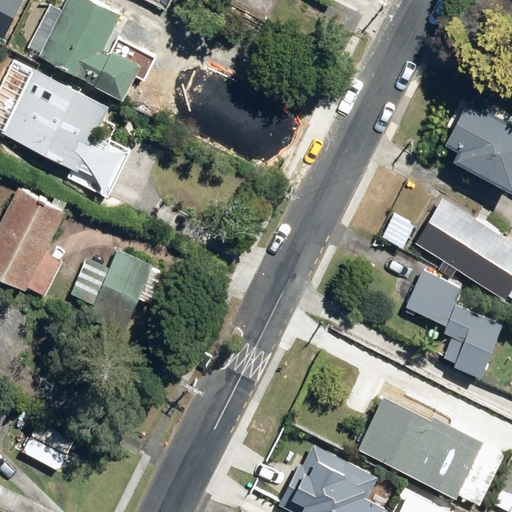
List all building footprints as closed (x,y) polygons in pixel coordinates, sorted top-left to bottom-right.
[(83,80),(118,101),(138,69),(103,48),(121,11),(99,0),(63,0),(35,56),(83,80)] [(0,91),(18,102),(0,134),(68,172),(101,113),(37,78),(40,71),(5,52),(0,61),(0,91)] [(160,90),(142,80),(129,104),(148,114),(160,90)] [(436,160),(499,193),(511,167),(511,126),(466,103),(436,160)] [(0,213),(0,281),(21,292),(56,220),(8,197),(0,213)] [(511,247),(442,199),(412,242),(492,297),(501,284),(511,291),(511,247)] [(410,221),(390,211),(377,237),(398,247),(410,221)] [(69,296),(93,306),(85,323),(118,337),(148,269),(115,254),(108,272),(84,261),(69,296)] [(441,365),(470,377),(493,324),(464,311),(447,304),(454,289),(417,271),(399,309),(431,324),(428,331),(451,341),(441,365)] [(377,401),(354,456),(464,500),(486,446),(377,401)] [(31,417),(22,434),(64,457),(73,440),(31,417)] [(355,511),(326,497),(318,511),(412,511),(373,496),(366,511),(355,511)]
